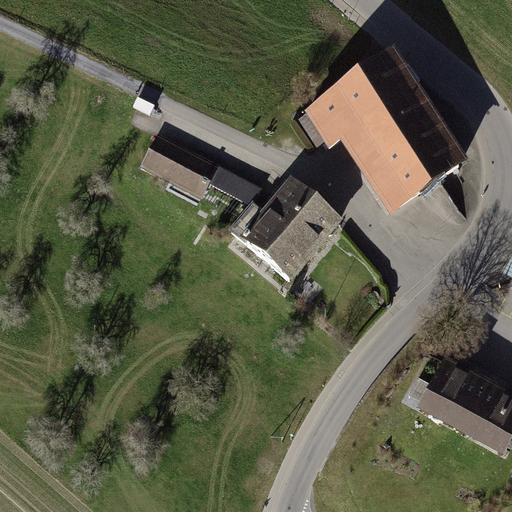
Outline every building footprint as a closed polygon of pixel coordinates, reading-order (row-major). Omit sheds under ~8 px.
[(396,63),(310,119),(334,154),(343,148),(392,223),(468,174),(396,63)] [(164,139),(145,171),(204,205),(213,190),(251,213),(262,195),(164,139)] [(344,231),(295,191),(271,219),(319,260),(344,231)] [(319,260),(271,219),(247,247),(295,288),(319,260)] [(511,402),(446,369),(421,420),(506,463),(511,452),(511,402)]
